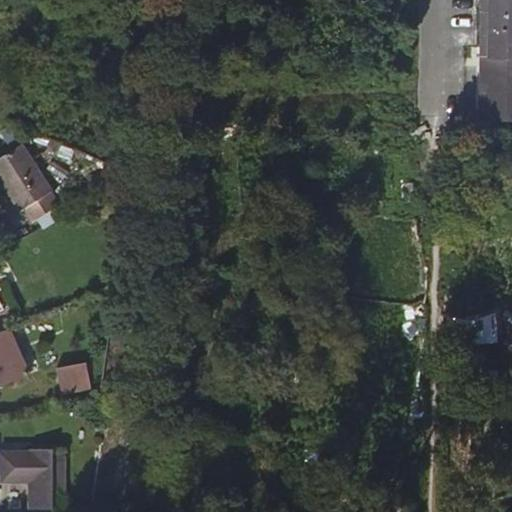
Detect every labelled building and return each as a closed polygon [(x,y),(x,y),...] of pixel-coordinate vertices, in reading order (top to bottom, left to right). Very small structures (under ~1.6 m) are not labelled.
[(511,0),(484,0),(484,22),(482,120),(511,120),(511,0)] [(75,151),(53,142),(50,150),(72,159),(75,151)] [(61,208),(22,147),(0,160),(0,180),(22,215),(27,212),(36,225),(61,208)] [(31,374),(11,329),(0,333),(0,380),(3,387),(31,374)] [(61,398),(91,392),(86,364),(55,371),(61,398)] [(69,500),(69,447),(37,446),(36,450),(15,452),(0,452),(0,480),(36,478),(36,507),(69,506),(69,500)]
